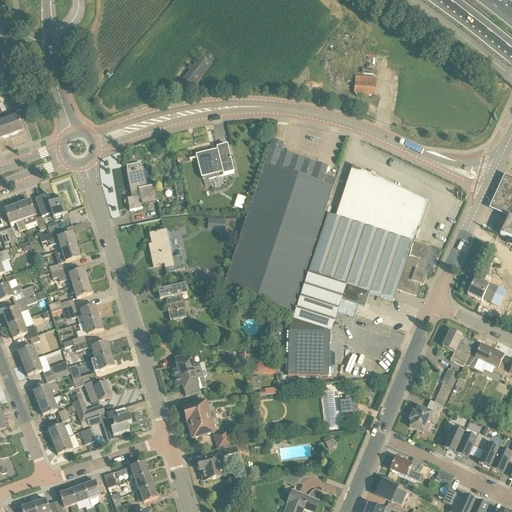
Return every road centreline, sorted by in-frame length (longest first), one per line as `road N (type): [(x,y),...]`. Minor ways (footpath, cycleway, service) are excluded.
road 1 (residential): [(167,438),(83,163)]
road 2 (secondary): [(400,145),(339,120),(274,108),(206,109),(150,123)]
road 3 (residential): [(511,498),(378,434)]
road 4 (tertiary): [(378,434),(433,304)]
road 5 (residential): [(45,482),(0,359)]
road 6 (residential): [(45,482),(167,438)]
road 7 (tertiary): [(433,304),(487,187)]
